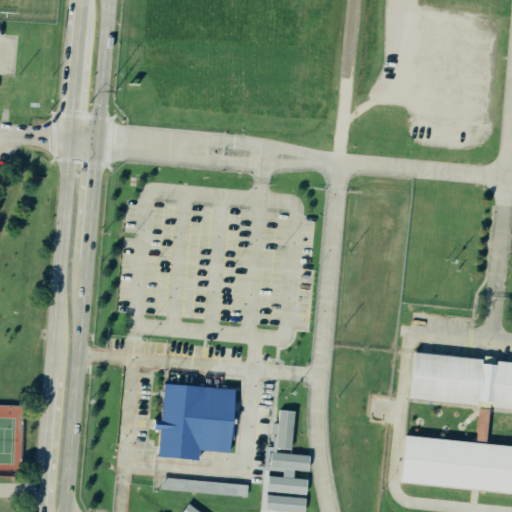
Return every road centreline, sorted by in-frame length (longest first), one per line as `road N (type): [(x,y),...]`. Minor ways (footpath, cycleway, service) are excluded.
road 1 (secondary): [(66,511),(86,273)]
road 2 (secondary): [(71,139),(51,375)]
road 3 (secondary): [(98,141),(110,0)]
road 4 (secondary): [(51,375),(39,511)]
road 5 (secondary): [(82,3),(71,139)]
road 6 (secondary): [(86,273),(98,141)]
